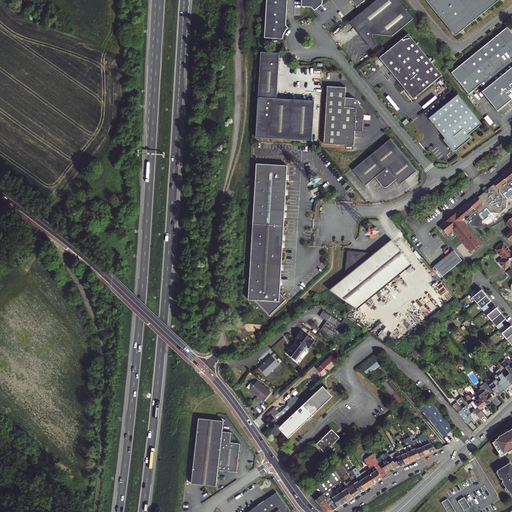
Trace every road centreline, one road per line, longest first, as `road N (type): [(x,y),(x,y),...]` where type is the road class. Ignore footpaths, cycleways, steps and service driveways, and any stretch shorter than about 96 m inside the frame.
road 1 (motorway): [(142,511),(184,0)]
road 2 (secondary): [(312,511),(208,372),(86,257),(0,191)]
road 3 (motorway): [(155,74),(118,511)]
road 4 (unclassified): [(439,180),(326,44)]
road 5 (tertiary): [(413,496),(511,404)]
